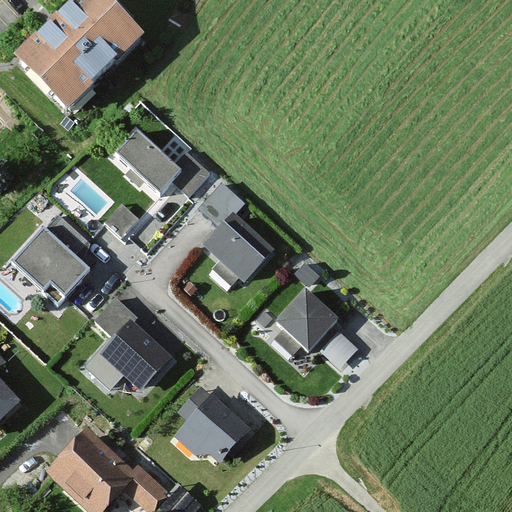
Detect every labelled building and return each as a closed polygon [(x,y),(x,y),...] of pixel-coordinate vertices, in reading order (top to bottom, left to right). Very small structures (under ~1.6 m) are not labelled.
[(150,41),(110,0),(81,0),(19,60),(74,115),(150,41)] [(175,169),(136,138),(116,163),(160,199),(170,186),(188,201),(207,178),(184,159),(175,169)] [(242,208),(220,188),(196,215),(218,234),(242,208)] [(275,256),(235,221),(206,254),(245,289),(275,256)] [(86,249),(58,223),(13,270),(55,310),(88,276),(73,262),(86,249)] [(317,276),(302,266),(293,280),(308,290),(317,276)] [(337,322),(307,295),(276,328),(306,356),(337,322)] [(111,383),(126,385),(140,396),(170,361),(134,330),(138,325),(112,303),(91,327),(114,347),(95,369),(111,383)] [(356,353),(337,336),(318,357),(337,374),(356,353)] [(0,380),(0,426),(23,404),(0,380)] [(196,459),(216,455),(227,464),(252,436),(212,400),(209,403),(197,393),(176,417),(184,425),(168,443),(180,453),(187,452),(196,459)] [(132,473),(87,431),(46,476),(85,511),(109,511),(125,495),(143,511),(154,511),(169,497),(137,467),(132,473)] [(196,511),(201,507),(179,486),(169,497),(154,511),(196,511)]
